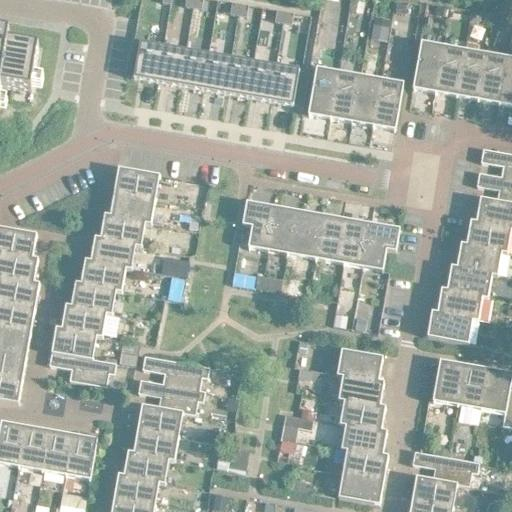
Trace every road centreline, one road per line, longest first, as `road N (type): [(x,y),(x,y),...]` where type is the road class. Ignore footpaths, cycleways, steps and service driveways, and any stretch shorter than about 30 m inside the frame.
road 1 (residential): [(432,184),(129,131),(82,140),(0,184)]
road 2 (residential): [(432,184),(392,511)]
